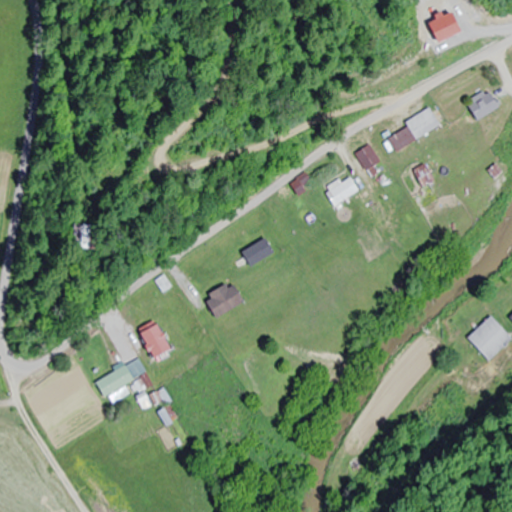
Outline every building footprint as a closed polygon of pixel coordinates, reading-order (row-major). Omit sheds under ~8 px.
[(432,45),(453,30),(439,10),(417,26),(432,45)] [(462,101),(470,120),(497,109),(489,90),(462,101)] [(393,152),(437,126),(428,110),(384,136),(393,152)] [(366,171),(380,161),(369,145),(354,154),(366,171)] [(358,193),(349,177),(323,192),(332,208),(358,193)] [(213,320),(241,302),(228,282),(201,300),(213,320)] [(511,340),(511,339),(489,316),(465,340),(489,364),(511,340)] [(148,358),(165,349),(152,325),(135,334),(148,358)] [(134,381),(125,366),(93,383),(102,399),(134,381)]
